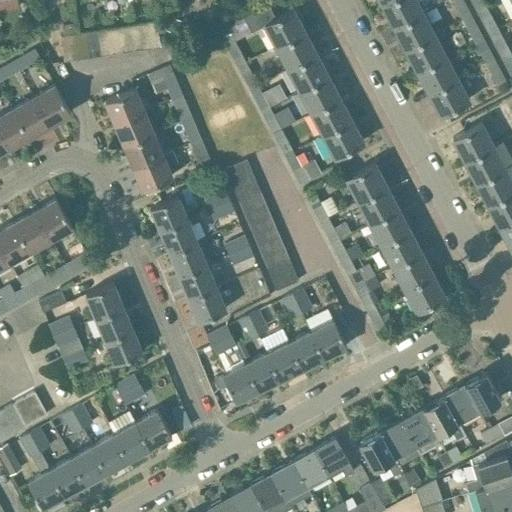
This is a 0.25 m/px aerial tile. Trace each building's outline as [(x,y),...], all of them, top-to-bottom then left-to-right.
[(423,13),(415,0),(393,0),(382,6),(394,28),(423,13)] [(450,0),(462,21),(472,15),(463,0),(450,0)] [(468,0),(475,12),(486,6),(482,0),(468,0)] [(264,25),(276,47),(305,32),(293,10),(278,18),(270,2),(244,16),(219,29),(239,67),(248,62),(236,39),(244,35),(263,24),(264,25)] [(487,34),(498,28),(486,6),(475,12),(487,34)] [(394,28),(405,50),(434,35),(423,13),(394,28)] [(462,21),(474,43),(484,37),(472,15),(462,21)] [(147,47),(162,45),(157,21),(143,23),(147,47)] [(76,22),(62,24),(64,34),(78,32),(76,22)] [(132,24),(136,49),(147,47),(143,23),(132,24)] [(124,51),(136,49),(132,24),(120,26),(124,51)] [(108,28),(112,53),(124,51),(120,26),(108,28)] [(100,55),(112,53),(108,28),(96,30),(100,55)] [(487,34),(499,56),(510,50),(498,28),(487,34)] [(84,32),(88,57),(100,55),(96,30),(84,32)] [(76,58),(88,57),(84,32),(72,33),(76,58)] [(276,47),(287,69),(316,54),(305,32),(276,47)] [(72,33),(61,35),(65,60),(76,58),(72,33)] [(417,72),(446,57),(434,35),(405,50),(417,72)] [(485,65),(496,59),(484,37),(474,43),(485,65)] [(19,68),(40,57),(34,48),(14,59),(19,68)] [(499,56),(511,80),(511,79),(511,54),(510,50),(499,56)] [(287,69),(299,91),(328,76),(316,54),(287,69)] [(417,72),(429,94),(457,79),(446,57),(417,72)] [(0,79),(19,68),(14,59),(0,66),(0,79)] [(485,65),(497,86),(507,81),(496,59),(485,65)] [(260,84),(248,62),(239,67),(251,89),(260,84)] [(173,98),(184,93),(171,63),(148,72),(157,93),(168,88),(173,98)] [(340,98),(328,76),(299,91),(311,113),(340,98)] [(429,94),(440,116),(469,101),(457,79),(429,94)] [(50,123),(71,112),(55,84),(35,96),(50,123)] [(251,89),(262,111),(271,106),(260,84),(251,89)] [(105,100),(114,123),(143,111),(133,88),(105,100)] [(173,98),(182,120),(193,115),(184,93),(173,98)] [(35,96),(14,107),(29,135),(50,123),(35,96)] [(311,113),(322,135),(351,120),(340,98),(311,113)] [(283,128),(271,106),(262,111),(274,133),(283,128)] [(0,114),(0,132),(8,147),(29,135),(14,107),(0,114)] [(124,145),(153,133),(143,111),(114,123),(124,145)] [(182,120),(192,142),(203,138),(193,115),(182,120)] [(334,157),(363,142),(351,120),(322,135),(334,157)] [(452,139),(464,161),(493,146),(481,124),(452,139)] [(294,150),(283,128),(274,133),(286,155),(294,150)] [(0,132),(0,151),(8,147),(0,132)] [(153,133),(124,145),(133,167),(162,155),(161,152),(153,133)] [(192,142),(204,171),(214,166),(203,138),(192,142)] [(464,161),(476,183),(504,168),(493,146),(464,161)] [(167,166),(177,162),(173,150),(162,155),(133,167),(143,189),(171,177),(167,166)] [(302,165),(294,150),(286,155),(301,184),(322,172),(315,158),(302,165)] [(226,167),(230,178),(252,169),(248,158),(226,167)] [(345,178),(357,201),(386,185),(374,163),(345,178)] [(511,192),(511,182),(504,168),(476,183),(487,205),(511,192)] [(230,178),(235,189),(257,180),(252,169),(230,178)] [(235,189),(240,200),(262,191),(257,180),(235,189)] [(357,201),(369,223),(398,207),(386,185),(357,201)] [(234,211),(226,188),(205,196),(214,219),(234,211)] [(240,200),(244,211),(266,202),(262,191),(240,200)] [(329,216),(316,191),(308,195),(321,220),(329,216)] [(511,192),(487,205),(499,227),(511,220),(511,192)] [(150,208),(159,230),(187,218),(177,196),(150,208)] [(72,226),(56,198),(36,209),(52,237),(72,226)] [(244,211),(249,222),(271,213),(266,202),(244,211)] [(369,223),(381,245),(409,229),(398,207),(369,223)] [(31,249),(52,237),(36,209),(15,221),(31,249)] [(249,222),(254,233),(276,224),(271,213),(249,222)] [(334,226),(329,216),(321,220),(332,242),(341,237),(352,231),(346,220),(334,226)] [(159,230),(169,252),(196,240),(187,218),(159,230)] [(511,250),(511,249),(511,220),(499,227),(511,250)] [(0,242),(10,261),(31,249),(15,221),(0,229),(0,242)] [(281,235),(276,224),(254,233),(259,244),(281,235)] [(392,267),(421,251),(409,229),(381,245),(392,267)] [(254,253),(245,232),(224,241),(233,262),(254,253)] [(259,244),(263,255),(285,246),(281,235),(259,244)] [(365,253),(358,241),(346,248),(341,237),(332,242),(344,264),(352,260),(365,253)] [(206,262),(196,240),(169,252),(178,274),(206,262)] [(0,266),(10,261),(0,242),(0,266)] [(290,257),(285,246),(263,255),(268,266),(290,257)] [(93,261),(87,250),(78,256),(65,263),(71,274),(93,261)] [(392,267),(404,289),(433,274),(421,251),(392,267)] [(268,266),(273,277),(295,268),(290,257),(268,266)] [(352,260),(344,264),(356,286),(377,275),(369,261),(357,268),(352,260)] [(178,274),(188,296),(215,284),(206,262),(178,274)] [(30,297),(51,285),(45,274),(38,263),(17,276),(23,286),(30,297)] [(65,263),(45,274),(51,285),(71,274),(65,263)] [(278,289),(300,279),(295,268),(273,277),(278,289)] [(416,311),(445,296),(433,274),(404,289),(416,311)] [(381,283),(377,275),(356,286),(367,307),(375,303),(380,300),(373,288),(381,283)] [(0,288),(0,292),(3,298),(9,309),(30,297),(23,286),(15,291),(10,282),(0,288)] [(112,283),(85,294),(96,319),(123,307),(112,283)] [(199,321),(226,309),(215,284),(188,296),(199,321)] [(284,296),(293,317),(314,306),(304,286),(284,296)] [(66,301),(62,290),(38,300),(43,311),(66,301)] [(0,313),(9,309),(3,298),(0,299),(0,313)] [(379,310),(375,303),(367,307),(379,330),(394,321),(387,306),(379,310)] [(96,319),(105,341),(132,329),(123,307),(96,319)] [(259,307),(238,317),(247,338),(269,328),(259,307)] [(78,334),(69,314),(49,323),(58,343),(78,334)] [(311,330),(311,331),(324,357),(346,346),(333,320),(311,330)] [(238,343),(227,322),(206,333),(217,354),(238,343)] [(132,329),(105,341),(115,363),(142,351),(132,329)] [(311,331),(289,341),(302,368),(324,357),(311,331)] [(85,350),(78,334),(58,343),(64,359),(85,350)] [(268,352),(267,352),(280,379),(302,368),(289,341),(287,342),(268,352)] [(89,359),(85,350),(64,359),(68,368),(89,359)] [(251,360),(245,363),(258,390),(280,379),(267,352),(251,360)] [(244,363),(223,374),(236,400),(258,390),(245,363),(244,363)] [(114,382),(125,403),(145,391),(134,371),(114,382)] [(487,373),(465,385),(479,410),(500,398),(487,373)] [(218,388),(221,388),(227,385),(222,374),(215,377),(214,379),(218,388)] [(408,379),(414,389),(422,385),(416,374),(408,379)] [(458,422),(479,410),(465,385),(444,396),(458,422)] [(37,419),(48,413),(36,390),(24,396),(37,419)] [(37,419),(24,396),(13,402),(26,425),(37,419)] [(423,408),(437,433),(449,427),(456,440),(465,435),(458,422),(444,396),(423,408)] [(26,425),(13,402),(2,408),(14,431),(26,425)] [(81,402),(72,408),(83,427),(92,422),(81,402)] [(0,431),(3,437),(14,431),(2,408),(0,409),(0,431)] [(83,427),(72,408),(62,413),(73,433),(83,427)] [(423,408),(402,419),(420,453),(442,441),(437,433),(423,408)] [(129,410),(110,421),(116,433),(115,433),(129,460),(149,449),(151,448),(137,421),(136,422),(129,410)] [(157,410),(137,421),(151,448),(172,436),(157,410)] [(402,419),(381,431),(399,464),(420,453),(402,419)] [(494,438),(504,432),(499,421),(488,427),(494,438)] [(52,445),(41,425),(30,431),(41,451),(52,445)] [(488,427),(480,430),(486,442),(494,438),(488,427)] [(65,495),(51,469),(41,451),(30,431),(20,437),(27,449),(31,456),(32,456),(41,474),(30,480),(44,507),(65,495)] [(401,469),(381,431),(359,443),(373,468),(387,461),(393,473),(401,469)] [(114,434),(93,445),(108,471),(128,460),(129,460),(115,433),(114,434)] [(335,437),(313,449),(327,474),(340,468),(345,476),(353,471),(349,463),(335,437)] [(8,442),(0,446),(0,454),(11,474),(23,467),(8,442)] [(476,477),(466,481),(469,492),(475,489),(511,477),(511,475),(505,455),(510,453),(506,442),(486,452),(489,460),(474,465),(472,465),(476,477)] [(452,462),(463,456),(456,444),(446,450),(452,462)] [(87,449),(72,457),(86,483),(107,472),(108,471),(93,445),(93,446),(87,449)] [(306,486),(327,474),(313,449),(292,460),(306,486)] [(446,450),(437,454),(444,466),(452,462),(446,450)] [(72,457),(51,469),(65,495),(86,483),(72,457)] [(310,493),(306,486),(292,460),(271,472),(285,497),(289,504),(310,493)] [(420,479),(414,468),(404,473),(410,485),(420,479)] [(289,504),(285,497),(271,472),(250,483),(265,511),(282,511),(291,507),(289,504)] [(382,476),(370,482),(382,504),(394,498),(393,497),(382,476)] [(511,477),(475,489),(482,511),(487,511),(493,510),(511,503),(511,477)] [(417,488),(423,507),(444,500),(437,478),(417,488)] [(376,511),(384,508),(370,482),(361,487),(366,498),(348,507),(344,499),(341,500),(347,511),(376,511)] [(265,511),(250,483),(229,495),(238,511),(265,511)] [(238,511),(229,495),(208,507),(210,511),(238,511)] [(325,511),(347,511),(341,500),(324,510),(325,511)] [(445,511),(442,500),(423,507),(424,511),(445,511)] [(511,511),(511,503),(493,510),(493,511),(511,511)]
